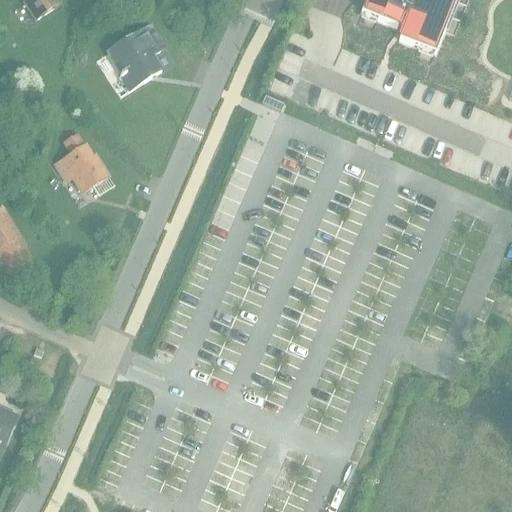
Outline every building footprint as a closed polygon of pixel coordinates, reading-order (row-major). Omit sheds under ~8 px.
[(35,24),(58,8),(52,0),(24,0),(27,4),(23,6),(35,24)] [(366,0),(361,12),(378,18),(376,22),(382,25),(386,16),(405,24),(398,42),(418,50),(420,46),(426,49),(436,53),(444,32),(439,30),(450,0),(366,0)] [(145,51),(154,46),(154,44),(151,46),(145,35),(146,34),(146,32),(111,54),(126,77),(119,81),(120,83),(123,81),(130,92),(127,93),(128,95),(160,75),(145,51)] [(265,100),(262,107),(280,115),(283,108),(265,100)] [(64,146),(71,158),(55,168),(66,186),(73,181),(82,196),(108,180),(98,165),(96,167),(85,149),(84,150),(77,138),(64,146)] [(0,262),(7,275),(18,268),(19,270),(23,267),(22,266),(30,261),(18,242),(20,241),(0,208),(0,262)] [(0,413),(0,456),(16,420),(14,419),(0,413)]
